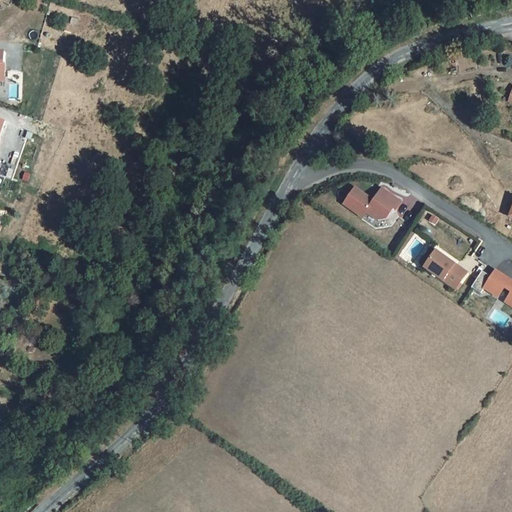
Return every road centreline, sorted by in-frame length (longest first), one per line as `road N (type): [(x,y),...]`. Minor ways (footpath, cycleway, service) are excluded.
road 1 (unclassified): [(44,511),(184,365),(294,174)]
road 2 (unclassified): [(294,174),(352,91),(403,53),(511,24)]
road 3 (residential): [(294,174),(373,166),(511,250)]
